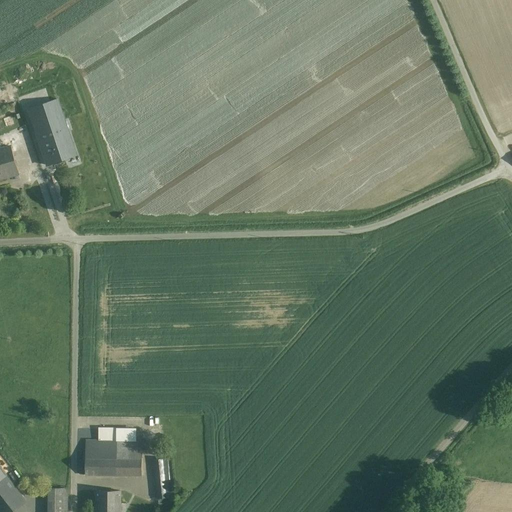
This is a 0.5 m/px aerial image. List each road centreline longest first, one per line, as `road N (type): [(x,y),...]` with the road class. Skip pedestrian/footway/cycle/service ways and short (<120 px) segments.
road 1 (unclassified): [(77,239),(362,230),(510,168)]
road 2 (unclassified): [(72,511),(77,239)]
road 3 (unclassified): [(384,511),(511,370)]
road 4 (unclassified): [(510,168),(434,0)]
